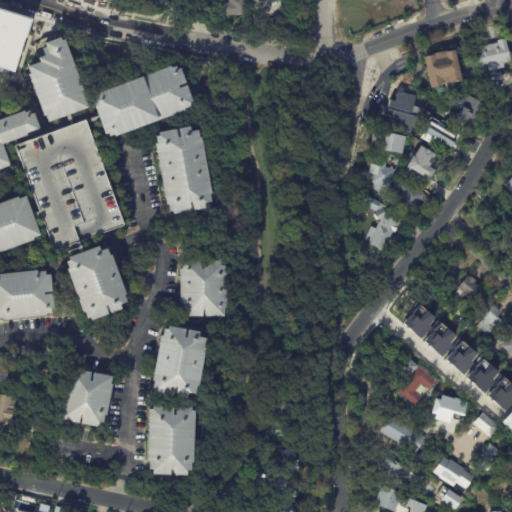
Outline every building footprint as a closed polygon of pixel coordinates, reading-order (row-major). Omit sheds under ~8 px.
[(248,0),(252,15),(227,19),(225,7),(231,6),(230,0),(248,0)] [(0,15),(0,68),(15,73),(31,25),(0,15)] [(273,30),(270,20),(287,16),(289,26),(273,30)] [(61,36),(43,42),(45,47),(41,49),(42,54),(36,56),(38,62),(27,66),(47,121),(84,107),(81,99),(84,98),(61,36)] [(497,71),(490,72),(488,67),(485,67),(485,69),(478,71),(473,48),(481,46),(482,48),(499,45),(499,42),(507,40),(508,46),(509,46),(511,63),(505,65),(506,69),(497,71)] [(457,53),(464,82),(432,90),(425,58),(457,50),(457,53)] [(89,96),(105,136),(190,104),(174,63),(89,96)] [(494,83),(494,84),(483,87),(480,75),(492,72),(494,83)] [(399,92),(415,97),(413,107),(422,110),(419,120),(415,118),(410,135),(383,127),(391,100),(394,101),(397,92),(399,92)] [(491,103),(487,109),(485,107),(474,126),(467,122),(463,129),(448,121),(452,114),(455,115),(456,114),(458,115),(460,110),(452,105),(455,100),(463,98),(466,100),(468,95),(475,99),(479,92),(492,100),(491,103)] [(453,107),(446,118),(439,114),(446,103),(453,107)] [(28,108),(0,118),(0,168),(6,166),(0,149),(0,143),(36,129),(28,108)] [(114,222),(44,248),(6,144),(75,118),(114,222)] [(447,130),(459,137),(452,148),(439,141),(437,145),(433,142),(431,144),(421,138),(431,120),(447,130)] [(151,131),(196,124),(209,205),(164,212),(151,131)] [(400,153),(372,147),(376,130),(408,137),(404,154),(400,153)] [(435,175),(422,170),(430,152),(444,157),(436,176),(435,175)] [(386,155),(390,156),(388,168),(397,169),(395,176),(397,176),(397,179),(394,179),(392,193),(375,190),(376,183),(375,182),(376,173),(375,173),(376,168),(378,168),(379,163),(380,163),(381,155),(386,155)] [(421,171),(415,181),(408,176),(415,167),(421,171)] [(511,175),(503,185),(511,193),(511,175)] [(427,195),(415,212),(404,204),(405,201),(401,198),(405,193),(401,189),(408,180),(427,195)] [(22,194),(0,202),(0,250),(38,236),(22,194)] [(379,212),(367,206),(366,208),(364,217),(355,215),(356,204),(361,196),(369,198),(370,196),(383,203),(379,212)] [(403,221),(400,227),(401,227),(398,234),(395,233),(387,251),(383,249),(382,251),(378,249),(378,247),(372,245),(373,243),(367,240),(373,227),(379,229),(381,224),(382,224),(383,220),(381,222),(380,220),(379,221),(376,216),(377,215),(377,214),(386,209),(389,215),(403,221)] [(101,243),(61,260),(86,320),(126,304),(101,243)] [(181,259),(224,260),(224,315),(181,315),(181,259)] [(0,274),(0,319),(52,314),(47,270),(0,274)] [(479,282),(478,283),(483,287),(473,299),(460,288),(470,276),(472,278),(473,276),(479,282)] [(502,308),(501,310),(504,312),(493,325),(491,324),(490,326),(495,330),(490,337),(479,327),(486,319),(482,315),(493,303),(497,307),(498,305),(502,308)] [(443,327),(431,339),(410,320),(422,307),(443,327)] [(455,338),(439,322),(422,339),(437,355),(455,338)] [(163,325),(206,334),(194,398),(151,390),(163,325)] [(511,330),(499,345),(511,356),(511,330)] [(511,430),(511,405),(510,404),(511,400),(511,385),(501,377),(488,395),(441,359),(443,356),(415,336),(405,350),(511,430)] [(476,355),(460,341),(444,359),(460,373),(476,355)] [(430,371),(440,380),(431,390),(429,389),(422,396),(424,398),(415,408),(399,394),(401,392),(398,390),(400,388),(396,384),(406,373),(403,370),(414,357),(430,371)] [(498,373),(480,359),(465,378),(482,392),(498,373)] [(511,368),(511,384),(499,401),(480,386),(486,379),(489,381),(492,377),(489,375),(494,368),(498,371),(505,364),(511,368)] [(3,382),(0,381),(0,366),(11,369),(8,383),(3,382)] [(65,369),(57,420),(100,427),(108,377),(65,369)] [(441,395),(439,394),(444,388),(447,391),(443,397),(441,395)] [(0,394),(15,398),(14,404),(18,405),(15,420),(13,420),(12,430),(0,428),(0,394)] [(452,409),(445,404),(452,394),(461,402),(454,411),(452,409)] [(147,406),(145,473),(190,475),(191,407),(147,406)] [(491,438),(472,423),(482,412),(500,427),(491,438)] [(286,422),(287,438),(273,438),(273,426),(269,426),(269,416),(271,416),(271,413),(286,413),(286,422)] [(428,439),(418,455),(407,447),(403,452),(398,448),(401,443),(383,432),(393,416),(428,439)] [(301,451),(303,461),(304,461),(305,472),(287,474),(285,452),(272,453),(271,442),(300,439),(301,451)] [(492,443),(504,454),(490,471),(483,465),(487,459),(482,455),(485,452),(483,450),(485,447),(487,449),(492,443)] [(464,467),(463,468),(473,475),(464,488),(455,482),(452,486),(437,476),(438,475),(432,471),(443,455),(448,459),(449,457),(464,467)] [(398,462),(408,466),(402,481),(400,480),(398,485),(380,477),(388,459),(396,463),(397,461),(398,462)] [(455,491),(449,501),(438,493),(444,484),(455,491)] [(423,511),(410,511),(411,509),(396,503),(393,511),(373,504),(381,486),(400,493),(398,499),(404,501),(406,498),(426,506),(423,511)] [(439,500),(454,510),(461,499),(446,489),(439,500)]
